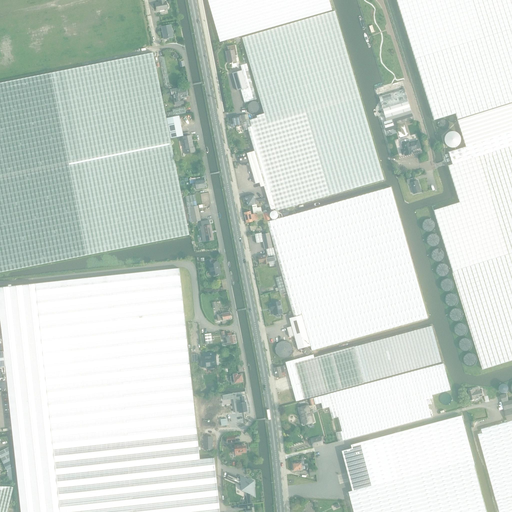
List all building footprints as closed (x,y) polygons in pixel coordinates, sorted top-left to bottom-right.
[(156,3),(157,11),(168,9),(167,6),(168,6),(168,4),(167,4),(166,1),(165,2),(164,0),(158,0),(159,1),(160,3),(156,3)] [(207,0),(220,42),(261,30),(333,10),(329,0),(207,0)] [(511,0),(396,0),(432,114),(434,120),(455,113),(457,120),(466,147),(448,152),(452,164),(448,166),(459,202),(434,210),(483,369),(511,360),(511,0)] [(242,123),(243,126),(244,130),(248,129),(254,151),(264,186),(269,204),(270,207),(271,210),(275,209),(276,211),(384,180),(335,11),(242,38),(264,114),(256,116),(257,118),(249,120),(245,121),(246,123),(242,123)] [(173,37),(170,25),(162,27),(164,39),(173,37)] [(228,51),(226,52),(228,64),(231,63),(232,67),(237,67),(236,63),(236,62),(235,55),(236,55),(234,45),(227,47),(228,51)] [(44,75),(0,83),(0,272),(189,235),(170,139),(166,119),(153,53),(44,75)] [(164,56),(158,58),(164,88),(169,87),(171,87),(164,56)] [(240,90),(244,103),(256,99),(246,64),(240,66),(242,71),(247,88),(240,90)] [(242,71),(232,73),(237,91),(240,90),(247,88),(242,71)] [(404,89),(379,97),(386,121),(383,122),(385,128),(394,126),(392,120),(412,114),(404,89)] [(183,98),(188,97),(187,92),(181,93),(173,94),(174,99),(175,106),(184,104),(183,98)] [(174,116),(186,113),(184,107),(172,110),(174,116)] [(245,121),(244,115),(230,118),(231,123),(230,125),(230,127),(231,128),(243,126),(242,123),(246,123),(245,121)] [(179,116),(166,118),(170,138),(183,136),(183,134),(179,116)] [(452,149),(463,139),(453,129),(442,138),(452,149)] [(195,152),(194,147),(193,148),(191,135),(189,136),(189,133),(183,134),(183,136),(183,137),(185,150),(184,150),(185,154),(195,152)] [(409,139),(401,141),(402,145),(403,149),(401,150),(402,154),(404,154),(405,155),(413,153),(412,150),(420,148),(418,141),(410,143),(410,142),(409,139)] [(247,156),(249,162),(256,184),(259,183),(261,187),(264,186),(254,151),(247,153),(247,156)] [(247,156),(246,156),(245,154),(240,155),(241,158),(238,158),(240,165),(249,162),(247,156)] [(206,187),(204,179),(196,180),(195,178),(189,179),(190,183),(195,182),(196,189),(206,187)] [(421,191),(417,180),(415,181),(414,178),(407,180),(408,183),(410,183),(413,194),(421,191)] [(279,219),(267,222),(285,285),(286,289),(293,312),(294,317),(302,315),(310,346),(311,350),(427,318),(389,187),(279,219)] [(197,206),(195,195),(185,197),(190,223),(193,223),(201,221),(198,206),(197,206)] [(256,207),(254,195),(245,197),(244,198),(244,200),(246,200),(246,201),(247,206),(252,205),(253,214),(251,215),(251,217),(255,216),(257,215),(262,214),(261,208),(258,208),(258,207),(256,207)] [(251,215),(250,212),(244,213),(246,223),(252,222),(252,221),(258,219),(257,215),(255,216),(251,217),(251,215)] [(423,230),(435,229),(435,219),(423,220),(423,230)] [(202,227),(200,227),(201,231),(202,235),(203,242),(206,241),(213,239),(210,226),(209,220),(201,222),(202,227)] [(433,247),(441,240),(434,232),(426,240),(433,247)] [(263,242),(261,234),(261,233),(254,234),(256,243),(263,242)] [(261,234),(263,242),(264,250),(266,249),(273,248),(270,233),(261,234)] [(438,262),(446,254),(439,246),(430,255),(438,262)] [(267,255),(267,256),(274,255),(275,261),(277,260),(274,248),(273,248),(266,249),(267,255)] [(268,262),(275,261),(274,255),(267,256),(267,255),(258,256),(259,263),(263,262),(264,264),(269,263),(268,262)] [(220,274),(219,268),(218,268),(217,262),(212,263),(212,259),(205,260),(206,265),(209,264),(211,276),(220,274)] [(449,275),(449,264),(437,263),(437,275),(449,275)] [(179,269),(32,284),(59,511),(219,511),(216,480),(216,478),(216,476),(214,458),(200,459),(192,387),(189,359),(185,322),(185,318),(179,269)] [(275,278),(279,291),(285,289),(281,276),(275,278)] [(449,292),(455,283),(446,277),(440,286),(449,292)] [(59,511),(32,284),(0,287),(0,314),(1,327),(2,338),(3,342),(8,391),(18,480),(18,484),(21,511),(59,511)] [(460,301),(454,291),(444,297),(449,306),(460,301)] [(272,304),(270,304),(271,310),(273,310),(274,315),(276,315),(276,316),(277,317),(280,317),(280,316),(280,314),(282,313),(280,301),(272,303),(272,304)] [(451,308),(451,319),(462,320),(463,308),(451,308)] [(232,318),(230,312),(217,315),(218,321),(227,319),(228,320),(230,319),(232,318)] [(302,315),(294,317),(289,318),(298,349),(310,346),(302,315)] [(455,334),(466,335),(467,324),(456,323),(455,334)] [(0,391),(8,391),(3,342),(2,338),(1,327),(0,326),(0,391)] [(296,401),(378,379),(441,362),(431,326),(353,347),(313,357),(313,354),(285,362),(296,401)] [(236,343),(235,334),(232,335),(231,333),(227,333),(228,336),(226,336),(227,343),(221,344),(222,346),(225,346),(225,345),(236,343)] [(471,350),(471,338),(460,338),(460,350),(471,350)] [(292,351),(292,350),(291,348),(290,346),(289,345),(288,344),(286,343),(284,343),(283,343),(281,343),(279,343),(278,344),(277,345),(276,347),(275,348),(275,350),(275,351),(275,353),(275,355),(276,356),(277,357),(279,359),(280,359),(282,360),(283,360),(285,360),(287,359),(288,359),(289,357),(290,356),(291,355),(292,353),(292,351)] [(198,362),(198,363),(200,363),(201,367),(206,367),(206,368),(211,368),(217,367),(216,360),(215,360),(214,356),(213,356),(213,352),(203,353),(203,357),(201,357),(201,359),(198,360),(198,362)] [(477,362),(474,352),(464,356),(468,366),(477,362)] [(336,411),(338,417),(342,431),(336,433),(338,442),(431,417),(426,399),(433,398),(432,395),(450,390),(443,363),(332,393),(336,411)] [(284,372),(283,366),(274,368),(276,378),(282,376),(281,373),(284,372)] [(242,382),(241,374),(237,375),(237,374),(233,375),(233,376),(230,376),(231,384),(234,384),(234,383),(242,382)] [(483,396),(482,390),(480,391),(479,388),(478,388),(473,389),(473,390),(469,391),(470,394),(469,394),(470,396),(468,396),(469,401),(479,398),(479,397),(483,396)] [(332,393),(313,398),(315,404),(321,403),(323,409),(329,407),(330,413),(336,411),(332,393)] [(233,394),(223,395),(224,400),(233,398),(236,413),(239,413),(247,411),(245,402),(244,402),(243,396),(239,397),(236,398),(236,395),(233,396),(233,394)] [(507,394),(500,395),(507,422),(511,420),(511,399),(508,401),(507,394)] [(449,403),(449,402),(448,400),(448,399),(447,398),(446,397),(445,397),(444,396),(442,396),(440,396),(439,396),(438,397),(437,398),(435,399),(435,400),(434,402),(434,403),(434,404),(435,406),(435,407),(436,408),(437,409),(438,410),(439,410),(441,411),(443,411),(444,410),(445,410),(447,409),(447,408),(448,406),(449,405),(449,403)] [(308,405),(298,408),(302,425),(313,423),(315,422),(312,410),(310,411),(308,405)] [(351,448),(341,451),(347,473),(349,480),(350,485),(352,491),(348,492),(353,511),(486,511),(478,480),(461,415),(350,445),(351,448)] [(483,433),(478,434),(499,511),(511,511),(511,420),(507,422),(481,429),(483,433)] [(212,449),(212,437),(204,437),(204,450),(212,449)] [(322,445),(321,439),(311,441),(312,447),(322,445)] [(245,452),(245,445),(244,444),(242,444),(241,445),(234,446),(235,455),(241,454),(240,453),(245,452)] [(9,447),(0,451),(0,457),(6,470),(11,468),(9,447)] [(302,469),(305,469),(304,466),(302,466),(301,462),(292,463),(292,464),(291,464),(292,470),(292,471),(302,470),(302,469)] [(229,473),(226,479),(229,480),(238,485),(238,484),(241,485),(241,487),(240,487),(240,491),(243,492),(244,491),(251,495),(251,494),(254,496),(253,493),(254,493),(253,486),(254,486),(253,482),(251,480),(250,479),(249,480),(243,478),(240,476),(241,479),(238,479),(238,477),(229,473)] [(0,511),(7,511),(14,487),(10,487),(0,486),(0,511)]
